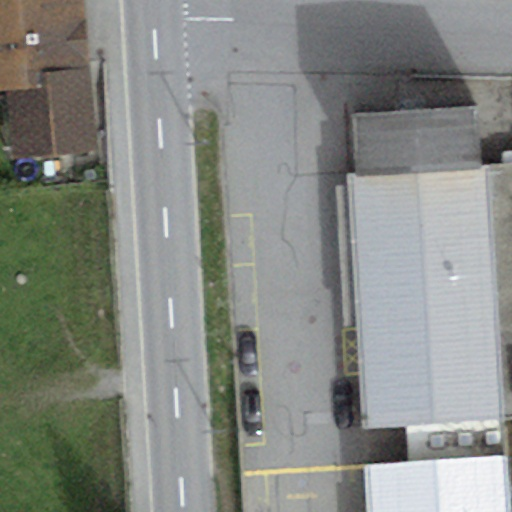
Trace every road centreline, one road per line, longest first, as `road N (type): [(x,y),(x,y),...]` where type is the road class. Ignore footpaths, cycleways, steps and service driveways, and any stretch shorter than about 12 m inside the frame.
road 1 (primary): [(183,511),(151,20)]
road 2 (residential): [(151,20),(511,37)]
